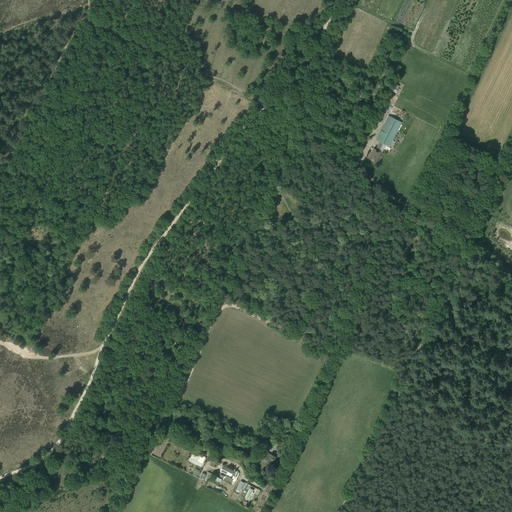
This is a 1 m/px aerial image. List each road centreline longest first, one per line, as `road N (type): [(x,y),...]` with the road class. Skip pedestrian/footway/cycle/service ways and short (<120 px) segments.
road 1 (track): [(260,105),(328,116),(381,191),(450,222),(511,282)]
road 2 (track): [(260,105),(135,277),(102,349)]
road 3 (track): [(241,475),(238,466),(168,433),(171,416),(219,310),(232,305),(279,328)]
road 4 (track): [(102,349),(47,455),(0,474)]
road 5 (track): [(300,317),(342,243),(366,175)]
road 6 (track): [(152,51),(260,105)]
